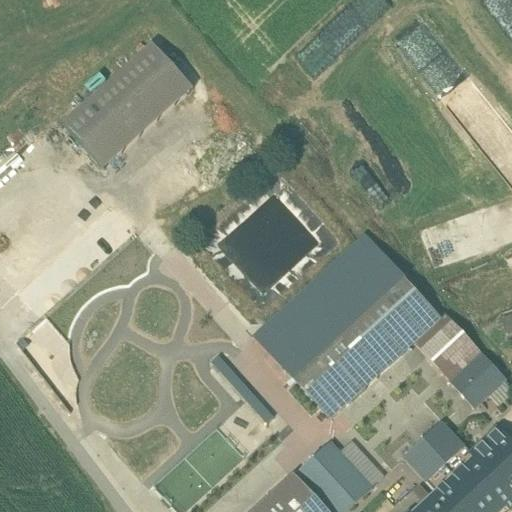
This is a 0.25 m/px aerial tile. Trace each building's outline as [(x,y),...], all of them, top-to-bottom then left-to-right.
[(153,47),(67,131),(107,175),(193,91),(153,47)] [(72,102),(54,115),(61,124),(79,111),(72,102)] [(276,172),(200,242),(264,313),(341,242),(276,172)] [(269,326),(256,338),(332,421),(415,345),(445,317),(405,271),(396,279),(362,242),(331,270),(269,326)] [(445,317),(415,345),(450,383),(481,355),(446,317),(445,317)] [(506,382),(481,355),(450,383),(475,411),(487,399),(506,382)] [(511,397),(511,389),(506,382),(487,399),(498,411),(511,397)] [(511,445),(499,431),(471,456),(442,424),(403,459),(437,496),(419,511),(500,511),(505,508),(508,511),(509,511),(511,509),(511,445)] [(330,444),(296,475),(329,511),(348,511),(373,490),(341,455),(330,444)] [(351,446),(341,455),(373,490),(383,481),(351,446)] [(321,511),(291,480),(255,511),(321,511)]
